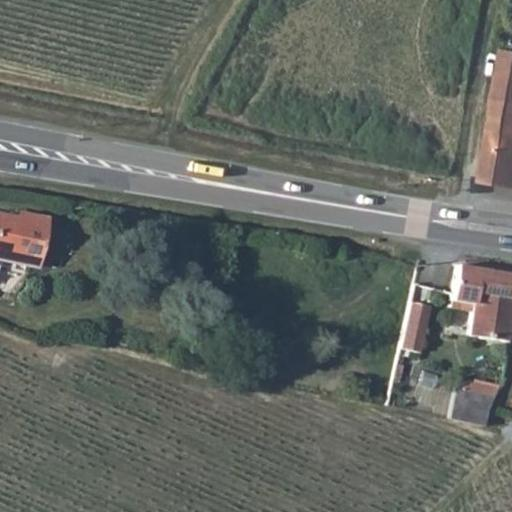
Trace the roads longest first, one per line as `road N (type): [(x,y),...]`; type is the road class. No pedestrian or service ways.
road 1 (secondary): [(187,176),(511,231)]
road 2 (secondary): [(187,176),(0,133)]
road 3 (secondary): [(0,155),(187,176)]
